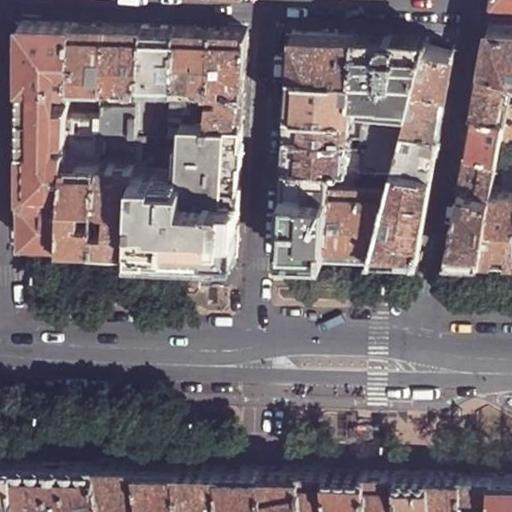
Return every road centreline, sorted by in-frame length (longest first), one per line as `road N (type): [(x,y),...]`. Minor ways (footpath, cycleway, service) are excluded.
road 1 (residential): [(474,7),(423,362)]
road 2 (residential): [(252,351),(271,2)]
road 3 (residential): [(0,69),(5,346)]
road 4 (tertiary): [(252,351),(5,346)]
road 5 (residential): [(271,2),(474,7)]
road 6 (tertiary): [(252,351),(294,375),(393,377),(423,362)]
road 7 (tertiary): [(423,362),(396,342),(294,340),(252,351)]
